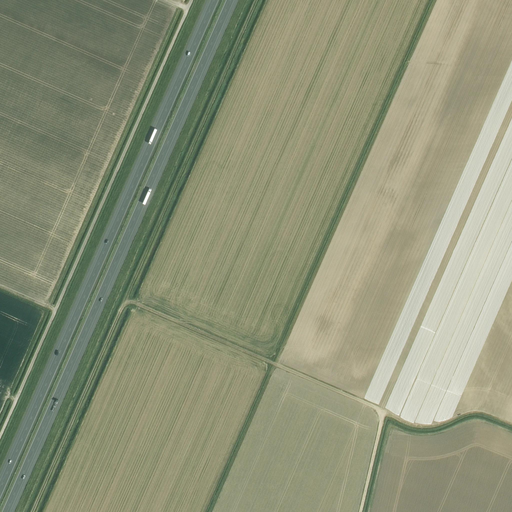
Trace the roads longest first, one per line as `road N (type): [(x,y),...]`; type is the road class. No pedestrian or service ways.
road 1 (motorway): [(6,511),(230,0)]
road 2 (motorway): [(214,0),(0,489)]
road 3 (unclassified): [(191,0),(15,400)]
